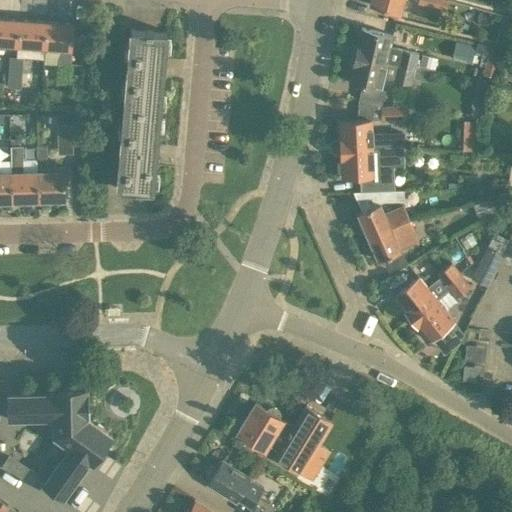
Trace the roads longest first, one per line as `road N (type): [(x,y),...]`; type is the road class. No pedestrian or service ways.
road 1 (residential): [(0,233),(173,222),(189,193),(206,0)]
road 2 (tertiary): [(239,305),(271,217),(322,3)]
road 3 (residential): [(0,335),(129,331),(208,366)]
road 4 (residential): [(511,439),(345,348)]
road 5 (tertiary): [(128,511),(208,366)]
road 6 (residential): [(313,201),(359,312),(345,348)]
